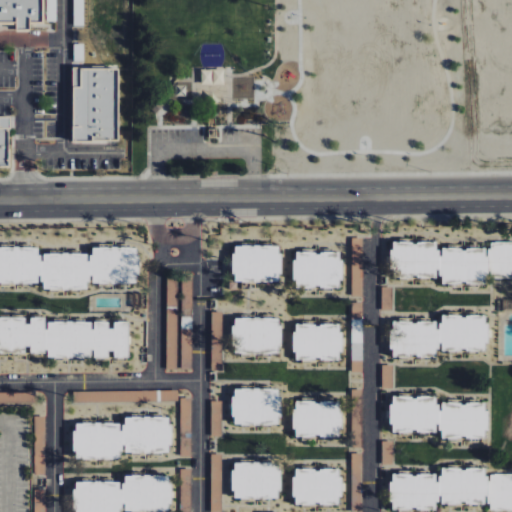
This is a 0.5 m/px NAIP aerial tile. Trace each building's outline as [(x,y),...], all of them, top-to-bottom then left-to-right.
[(39,21),(39,0),(0,0),(0,21),(15,21),(15,31),(28,31),(28,21),(39,21)] [(116,143),(69,142),(70,67),(117,68),(116,143)] [(200,84),(223,85),(223,70),(201,70),(200,84)] [(351,238),(352,297),(362,297),(362,238),(351,238)] [(486,284),(486,249),(436,249),(436,243),(390,243),(390,278),(438,277),(438,285),(486,284)] [(511,243),(490,243),(490,278),(511,277),(511,243)] [(232,247),(232,282),(280,282),(280,247),(232,247)] [(137,248),(88,248),(88,254),(37,255),(37,248),(0,248),(0,283),(39,284),(39,290),(89,290),(89,284),(137,284),(137,248)] [(341,253),(293,252),(293,287),(340,288),(341,253)] [(182,369),(192,369),(191,276),(181,276),(182,369)] [(166,369),(177,369),(177,280),(166,280),(166,369)] [(381,310),(392,310),(392,287),(381,287),(381,310)] [(351,373),(362,373),(362,302),(351,302),(351,373)] [(212,371),(222,371),(221,312),(210,312),(212,371)] [(0,352),(26,356),(26,353),(46,355),(109,361),(110,357),(126,359),(130,324),(111,321),(110,326),(45,319),(27,317),(26,320),(0,316),(0,352)] [(389,322),(390,358),(438,358),(438,351),(487,351),(486,316),(438,317),(438,322),(389,322)] [(278,354),(279,320),(232,318),(231,352),(278,354)] [(341,325),(293,325),(293,360),(340,361),(341,325)] [(392,389),(392,366),(381,366),(381,389),(392,389)] [(278,389),(231,390),(232,426),(279,425),(278,389)] [(361,389),(351,390),(351,449),(362,449),(361,389)] [(178,391),(73,391),(73,402),(178,402),(178,391)] [(189,398),(180,398),(180,439),(190,439),(189,398)] [(485,403),(438,404),(438,398),(389,398),(389,433),(438,433),(438,439),(485,438),(485,403)] [(210,437),(221,437),(221,402),(210,401),(210,437)] [(292,402),(292,438),(339,438),(340,402),(292,402)] [(45,417),(34,416),(34,475),(44,475),(45,417)] [(169,455),(169,418),(121,418),(121,424),(73,424),(72,459),(121,459),(121,454),(169,455)] [(392,442),(381,442),(382,465),(393,465),(392,442)] [(351,511),(362,511),(361,454),(350,454),(351,511)] [(221,455),(211,455),(210,506),(221,506),(221,455)] [(231,499),(279,499),(278,463),(231,464),(231,499)] [(511,475),(487,475),(487,469),(437,469),(437,475),(389,475),(389,510),(438,510),(438,505),(487,505),(487,511),(511,510),(511,475)] [(180,470),(180,494),(189,494),(190,470),(180,470)] [(339,470),(292,470),(292,504),(339,504),(339,470)] [(168,511),(169,477),(123,477),(123,483),(73,482),(72,511),(116,511),(117,511),(161,511),(168,511)] [(35,490),(34,511),(45,511),(46,490),(35,490)]
